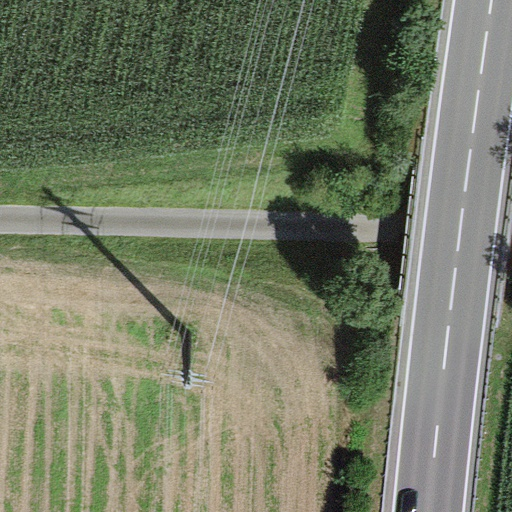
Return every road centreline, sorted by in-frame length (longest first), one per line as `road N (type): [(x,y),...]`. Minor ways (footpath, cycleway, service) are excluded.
road 1 (primary): [(489,0),(458,184),(426,511)]
road 2 (track): [(0,224),(305,222),(511,231)]
